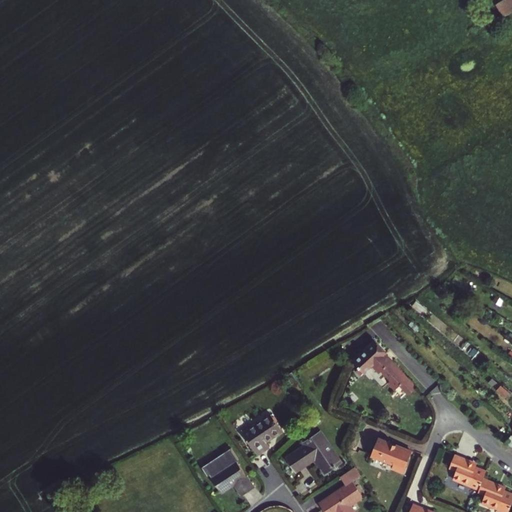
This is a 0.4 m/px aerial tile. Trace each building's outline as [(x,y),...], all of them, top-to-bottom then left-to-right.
[(511,0),(499,0),(506,11),(511,7),(511,0)] [(386,354),(375,341),(353,361),(364,374),(372,367),(378,374),(381,372),(390,382),(387,384),(394,391),(399,387),(408,396),(416,388),(386,355),(386,354)] [(509,392),(491,378),(488,382),(506,396),(509,392)] [(271,414),(242,432),(257,454),(269,446),(266,441),(282,430),(271,414)] [(321,435),(305,445),(307,448),(301,452),(300,449),(287,458),(295,471),(308,462),(307,461),(313,457),(324,473),(339,463),(321,435)] [(411,452),(378,438),(371,456),(393,465),(392,468),(403,473),(411,452)] [(453,479),(479,489),(484,477),(487,471),(476,467),(476,466),(469,462),(470,461),(455,455),(449,468),(456,471),(453,479)] [(222,465),(209,474),(221,492),(234,484),(242,496),(254,488),(236,460),(225,468),(222,465)] [(351,504),(363,496),(353,481),(354,480),(361,475),(355,467),(340,476),(345,484),(319,502),(325,511),(353,511),(355,511),(351,504)] [(479,489),(478,493),(484,496),(482,501),(508,511),(509,511),(511,504),(511,492),(505,490),(506,489),(499,486),(500,483),(484,477),(479,489)] [(365,495),(354,480),(353,481),(363,496),(365,495)] [(426,511),(427,509),(413,503),(409,511),(426,511)]
